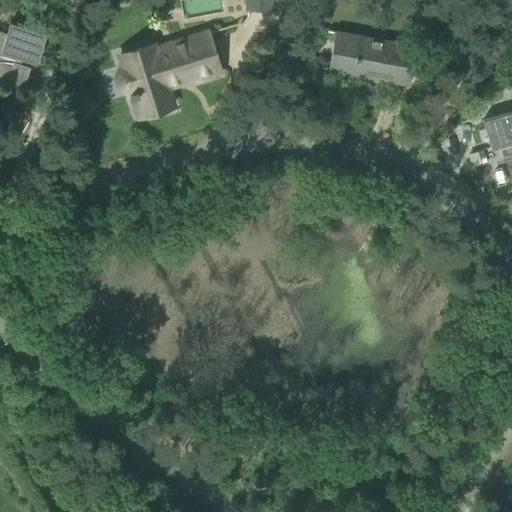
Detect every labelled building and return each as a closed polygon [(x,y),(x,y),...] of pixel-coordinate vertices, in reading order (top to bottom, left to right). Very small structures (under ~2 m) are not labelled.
[(80,0),(61,0),(61,3),(78,8),(80,0)] [(269,0),(245,0),(246,10),(270,8),(269,0)] [(9,21),(4,34),(0,32),(0,78),(20,85),(25,69),(12,64),(15,55),(35,62),(45,34),(9,21)] [(408,84),(415,46),(335,32),(328,69),(408,84)] [(133,94),(132,94),(140,118),(157,112),(157,110),(172,105),(166,87),(218,70),(207,34),(153,51),(151,46),(121,56),(133,94)] [(511,110),(482,119),(488,141),(489,140),(489,139),(496,137),(501,156),(511,153),(511,110)]
